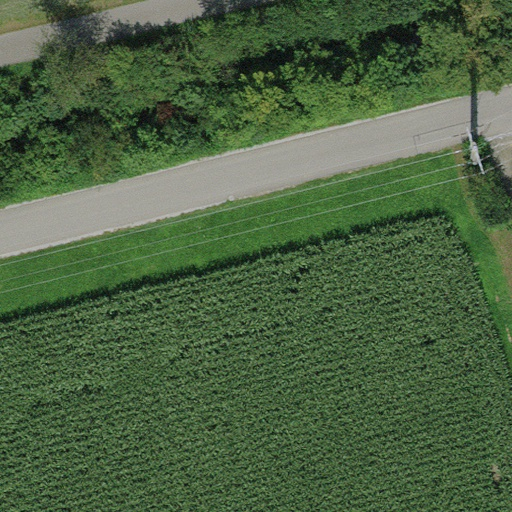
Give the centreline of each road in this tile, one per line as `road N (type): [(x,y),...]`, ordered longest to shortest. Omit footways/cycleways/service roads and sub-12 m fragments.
road 1 (unclassified): [(511,112),(0,235)]
road 2 (track): [(0,52),(217,0)]
